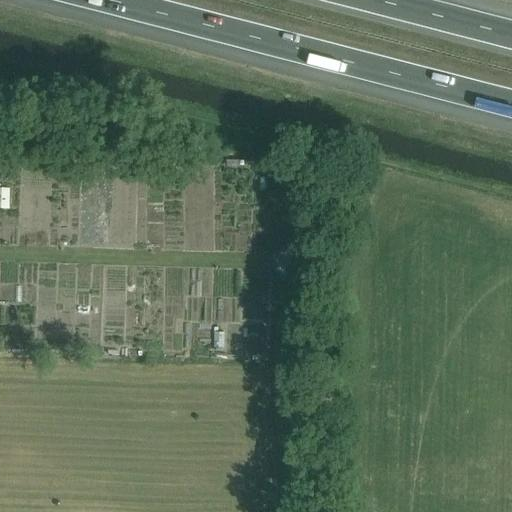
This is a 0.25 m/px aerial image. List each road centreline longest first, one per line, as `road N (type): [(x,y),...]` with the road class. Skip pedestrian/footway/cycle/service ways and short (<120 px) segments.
road 1 (motorway): [(105,0),(511,105)]
road 2 (track): [(324,511),(331,269)]
road 3 (motorway): [(511,31),(389,0)]
